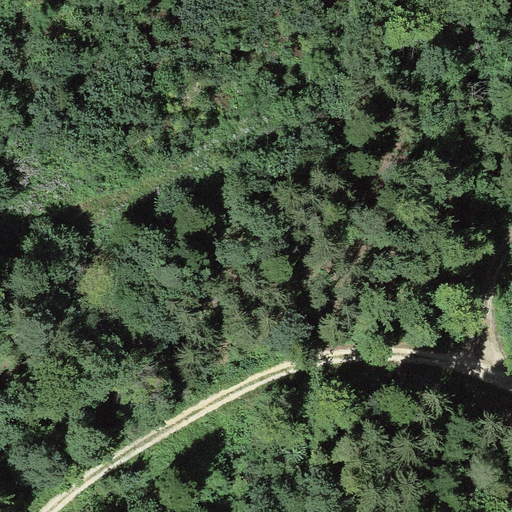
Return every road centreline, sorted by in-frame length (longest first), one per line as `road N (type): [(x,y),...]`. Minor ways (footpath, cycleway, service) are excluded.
road 1 (track): [(56,511),(169,426),(321,356),(437,358),(511,383)]
road 2 (track): [(483,371),(484,294),(511,241)]
